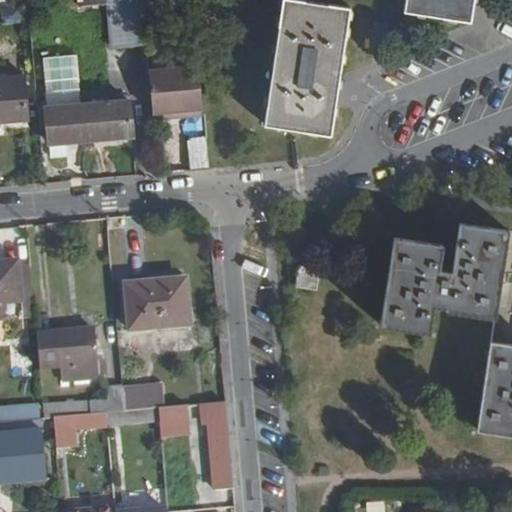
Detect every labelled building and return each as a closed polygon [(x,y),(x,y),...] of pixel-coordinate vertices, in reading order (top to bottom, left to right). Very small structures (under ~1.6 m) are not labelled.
[(0,0),(0,24),(18,24),(16,0),(0,0)] [(150,38),(146,0),(119,0),(123,40),(150,38)] [(340,72),(348,1),(339,0),(283,0),(269,122),(333,130),(340,72)] [(476,0),(408,0),(407,6),(475,16),(476,0)] [(208,104),(204,59),(155,64),(160,108),(208,104)] [(44,87),(61,86),(60,63),(43,63),(44,87)] [(0,119),(30,116),(26,75),(0,76),(0,119)] [(135,131),(132,95),(39,102),(42,138),(135,131)] [(214,163),(211,135),(191,136),(193,165),(214,163)] [(500,287),(509,235),(460,228),(453,273),(439,271),(442,247),(417,244),(395,240),(383,327),(430,334),(434,306),(448,308),(447,312),(495,320),(497,303),(484,301),(487,286),(500,287)] [(322,283),(325,262),(305,259),(302,280),(322,283)] [(33,300),(30,264),(20,264),(19,262),(0,263),(0,305),(23,303),(22,301),(33,300)] [(190,320),(185,275),(126,282),(130,327),(190,320)] [(102,372),(99,323),(36,329),(39,363),(64,361),(65,374),(102,372)] [(511,347),(509,347),(507,358),(490,355),(479,428),(511,433),(511,347)] [(124,408),(122,381),(106,382),(107,395),(42,400),(44,415),(59,414),(79,412),(124,408)] [(236,486),(229,399),(204,401),(206,423),(214,423),(220,487),(236,486)] [(191,429),(188,402),(162,404),(164,432),(191,429)] [(82,444),(79,412),(59,414),(61,445),(82,444)] [(0,430),(0,486),(43,485),(42,429),(0,430)]
